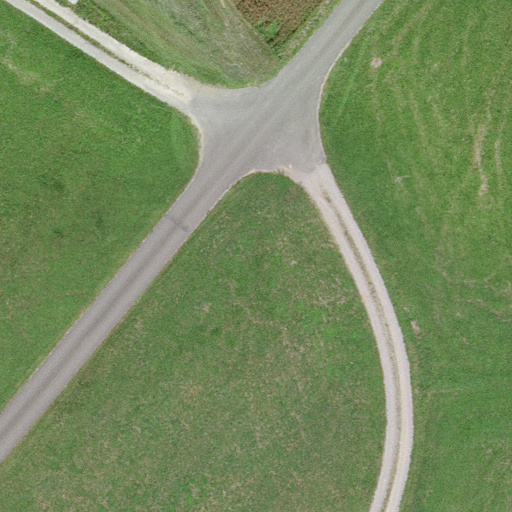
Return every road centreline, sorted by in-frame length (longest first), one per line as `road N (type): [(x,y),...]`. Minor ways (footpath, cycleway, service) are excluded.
road 1 (track): [(382,511),(392,494),(392,403),(374,309),(325,213),(258,139),(8,0)]
road 2 (unclassified): [(0,436),(370,0)]
